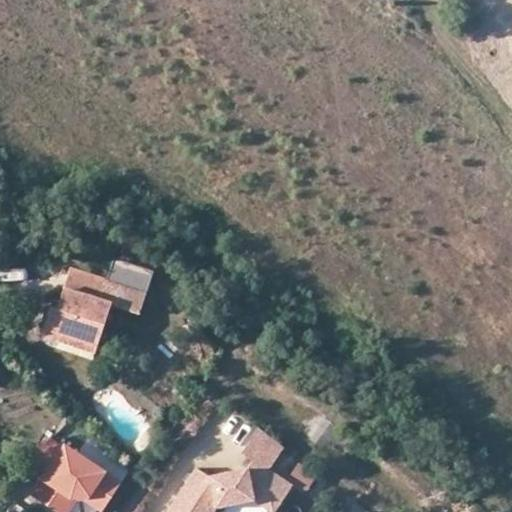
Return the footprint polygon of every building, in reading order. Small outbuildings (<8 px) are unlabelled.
[(51,307),(44,328),(97,346),(112,303),(101,300),(107,280),(72,269),(58,309),(51,307)] [(149,292),(107,280),(101,300),(112,303),(143,313),(149,292)] [(97,346),(44,328),(41,336),(94,355),(97,346)] [(269,469),(284,447),(258,427),(242,452),(253,459),(269,469)] [(89,492),(106,504),(121,481),(52,435),(31,467),(46,476),(34,494),(61,511),(73,494),(89,492)] [(187,483),(167,511),(212,511),(216,507),(254,500),(272,511),(273,511),(291,484),(269,469),(253,459),(247,468),(210,476),(197,467),(192,474),(197,478),(192,486),(187,483)] [(314,474),(297,463),(289,475),(306,486),(314,474)] [(197,478),(192,474),(187,483),(192,486),(197,478)]
